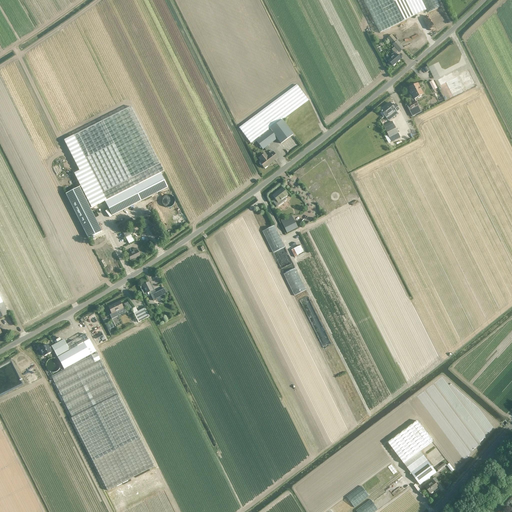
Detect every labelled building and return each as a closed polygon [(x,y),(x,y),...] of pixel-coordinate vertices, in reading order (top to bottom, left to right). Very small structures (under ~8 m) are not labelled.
[(363,0),(379,33),(391,27),(402,21),(391,0),(363,0)] [(391,0),(402,21),(414,16),(407,1),(408,0),(391,0)] [(395,47),(392,50),(394,52),(391,55),(393,57),(388,61),(389,62),(387,64),(390,67),(392,66),(400,59),(396,55),(399,52),(403,49),(397,41),(392,45),(393,45),(395,47)] [(451,93),(474,84),(469,71),(454,77),(452,73),(438,79),(440,84),(446,82),(451,93)] [(408,88),(414,99),(423,94),(417,83),(408,88)] [(250,143),(255,140),(282,120),(308,100),(297,85),(239,128),(250,143)] [(385,106),(380,110),(386,118),(395,110),(397,112),(400,110),(395,104),(393,106),(390,103),(386,107),(385,106)] [(132,109),(68,142),(81,169),(73,173),(91,208),(99,204),(105,201),(133,187),(164,172),(132,109)] [(293,135),(282,120),(255,140),(262,149),(264,148),(266,150),(269,148),(267,146),(277,139),(281,144),(293,135)] [(384,129),(389,138),(398,133),(393,124),(384,129)] [(270,154),(267,156),(265,153),(259,158),(261,161),(259,162),(264,168),(277,158),(271,150),(269,152),(270,154)] [(65,194),(88,239),(102,232),(79,187),(65,194)] [(133,187),(105,201),(112,216),(141,201),(133,187)] [(272,196),(275,199),(273,200),(273,202),(277,206),(278,206),(286,200),(286,199),(284,197),(287,195),(288,195),(282,188),(272,196),(272,195),(272,196)] [(164,203),(170,207),(175,200),(168,195),(166,198),(168,199),(164,203)] [(281,221),(287,233),(297,228),(291,216),(281,221)] [(273,252),(285,247),(274,225),(263,230),(273,252)] [(128,228),(123,231),(129,244),(134,241),(128,228)] [(291,249),(294,255),(303,252),(301,245),(291,249)] [(128,255),(131,261),(140,257),(136,248),(132,250),(133,252),(128,255)] [(305,290),(296,268),(284,273),(293,295),(305,290)] [(149,292),(151,295),(153,294),(151,291),(152,291),(149,283),(143,286),(140,287),(144,295),(146,293),(146,294),(149,292)] [(165,288),(153,294),(151,295),(153,300),(167,293),(165,288)] [(120,301),(108,307),(112,314),(110,315),(112,319),(118,316),(127,311),(125,307),(125,306),(123,308),(120,301)] [(129,301),(125,304),(126,307),(128,307),(129,310),(133,308),(131,304),(131,305),(129,301)] [(0,318),(9,314),(4,305),(0,306),(0,318)] [(149,317),(145,308),(134,314),(138,322),(149,317)] [(52,347),(49,348),(51,352),(54,351),(64,369),(89,355),(90,355),(97,351),(93,344),(86,348),(84,343),(70,350),(64,340),(51,346),(52,347)] [(40,348),(40,349),(44,356),(51,352),(49,348),(47,345),(40,349),(40,348)] [(64,370),(51,376),(72,417),(71,418),(107,490),(154,467),(139,437),(97,353),(90,357),(89,355),(64,369),(64,370)] [(59,365),(59,363),(59,362),(58,361),(57,360),(56,359),(55,358),(54,358),(52,358),(51,358),(50,358),(49,359),(48,360),(47,361),(46,362),(46,363),(46,365),(46,367),(47,368),(47,369),(49,370),(50,370),(51,371),(52,371),(53,371),(55,371),(56,370),(57,369),(58,368),(58,367),(59,366),(59,365)] [(436,472),(420,451),(433,441),(417,421),(388,442),(420,485),(436,472)] [(444,462),(436,468),(438,471),(446,465),(444,462)] [(434,481),(425,487),(430,493),(439,487),(436,484),(439,482),(435,477),(433,479),(434,481)]
